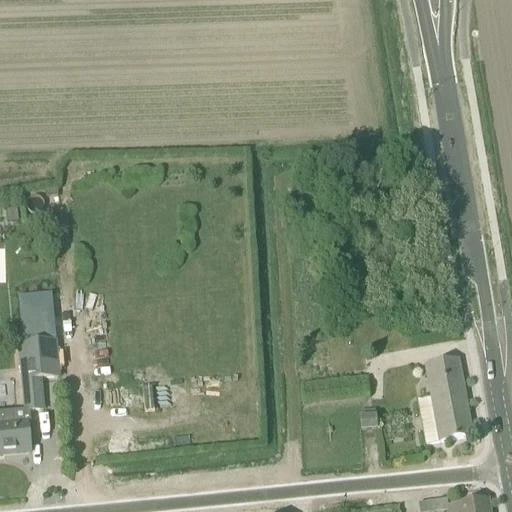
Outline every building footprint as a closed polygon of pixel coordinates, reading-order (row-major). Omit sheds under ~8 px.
[(56,343),(18,347),(24,415),(44,413),(41,382),(59,381),(56,343)] [(458,361),(425,368),(439,445),(472,439),(458,361)] [(301,387),(304,407),(368,399),(366,379),(301,387)] [(191,443),(225,440),(220,388),(186,391),(191,443)] [(0,458),(31,456),(28,425),(15,426),(14,415),(0,416),(0,458)] [(360,421),(361,433),(376,431),(375,419),(360,421)] [(446,508),(446,511),(489,511),(488,502),(446,508)]
